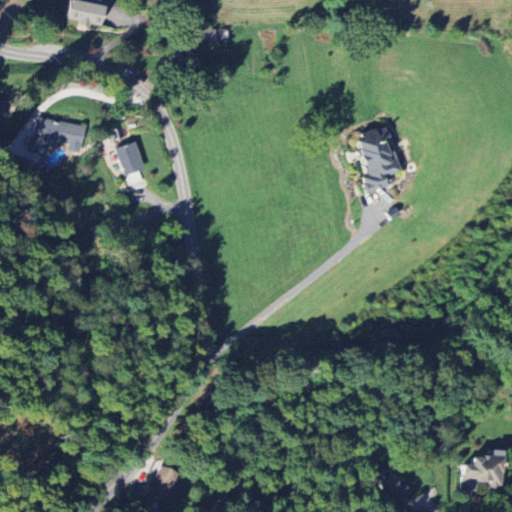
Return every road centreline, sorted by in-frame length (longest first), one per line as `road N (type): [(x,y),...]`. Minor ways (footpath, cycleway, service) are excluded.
road 1 (tertiary): [(87,511),(156,439),(195,363),(202,317),(187,207),(170,133),(129,80),(81,62),(0,49)]
road 2 (residential): [(187,207),(66,236),(0,222)]
